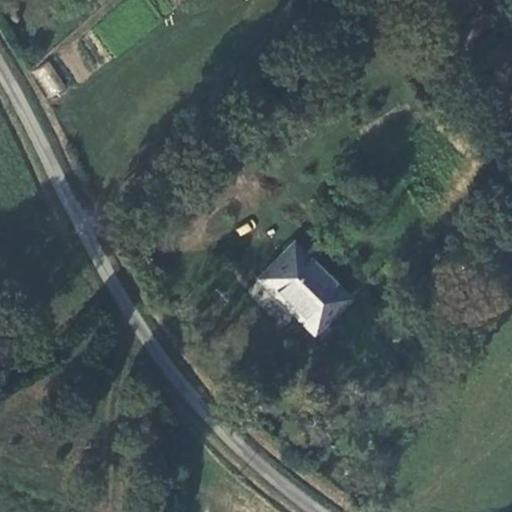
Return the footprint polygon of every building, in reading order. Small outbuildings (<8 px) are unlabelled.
[(32,71),(50,98),(66,88),(48,61),(32,71)] [(209,147),(214,153),(236,132),(231,126),(209,147)] [(236,132),(214,153),(224,163),(245,141),(236,132)] [(294,245),(259,278),(314,335),(349,301),(316,267),(307,257),(294,245)] [(315,249),(307,257),(316,267),(325,260),(315,249)] [(399,353),(409,363),(417,353),(408,344),(399,353)] [(409,363),(421,374),(430,364),(417,353),(409,363)]
